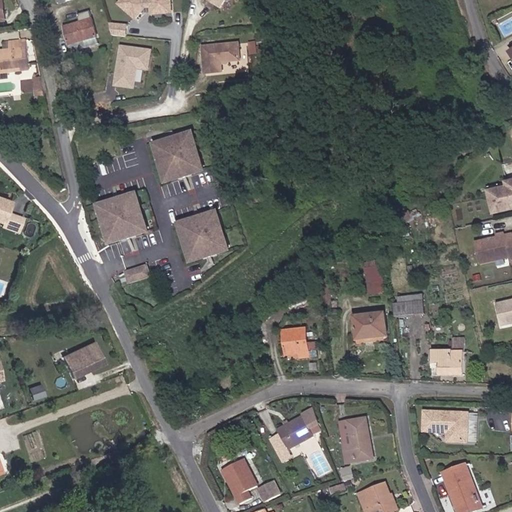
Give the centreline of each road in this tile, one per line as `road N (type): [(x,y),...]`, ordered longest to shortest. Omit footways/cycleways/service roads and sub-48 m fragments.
road 1 (residential): [(0,152),(64,219),(174,439)]
road 2 (residential): [(174,439),(284,388),(400,387)]
road 3 (residential): [(430,511),(407,454),(400,387)]
